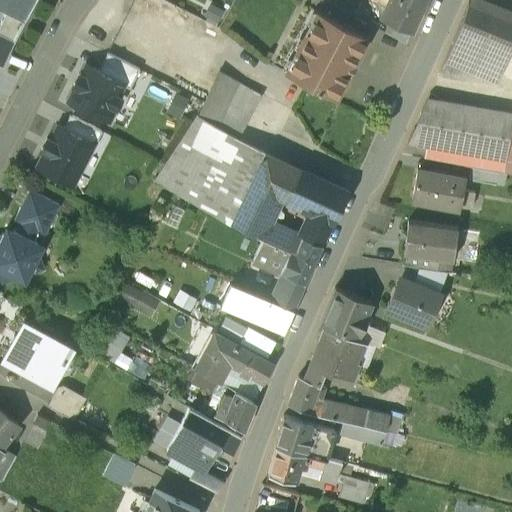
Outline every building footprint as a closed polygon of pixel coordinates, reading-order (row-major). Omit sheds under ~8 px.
[(34,0),(0,0),(0,63),(2,65),(34,0)] [(425,0),(387,0),(385,5),(380,16),(389,20),(410,30),(411,30),(425,0)] [(511,20),(468,2),(445,58),(465,67),(497,80),(509,50),(511,50),(511,20)] [(367,38),(318,13),(286,74),(335,99),(349,74),(350,74),(355,64),(354,64),(367,38)] [(410,30),(389,20),(384,32),(404,43),(410,30)] [(107,54),(99,71),(126,84),(131,87),(139,70),(107,54)] [(465,67),(445,58),(440,71),(460,79),(465,67)] [(99,71),(86,64),(81,75),(79,74),(73,85),(76,87),(69,101),(110,122),(122,97),(120,96),(126,84),(99,71)] [(217,73),(198,114),(238,137),(260,95),(217,73)] [(170,91),(166,109),(180,112),(184,94),(170,91)] [(511,120),(511,112),(427,97),(407,142),(426,146),(461,152),(504,160),(511,120)] [(154,180),(232,222),(265,152),(238,137),(198,114),(154,180)] [(70,115),(63,129),(95,144),(102,131),(70,115)] [(45,153),(38,166),(75,184),(95,144),(63,129),(58,126),(51,141),(47,139),(41,151),(45,153)] [(461,152),(426,146),(424,158),(459,164),(461,152)] [(265,152),(232,222),(256,234),(260,225),(275,195),(289,164),(265,152)] [(302,170),(289,164),(275,195),(288,201),(302,170)] [(496,171),(470,166),(468,178),(494,183),(496,171)] [(464,177),(417,169),(412,198),(453,206),(455,195),(461,196),(464,177)] [(346,190),(302,170),(288,201),(312,212),(332,221),(346,190)] [(59,204),(29,189),(13,219),(19,222),(38,232),(44,235),(59,204)] [(332,221),(312,212),(301,235),(321,245),(321,244),(332,221)] [(457,226),(407,220),(403,254),(438,258),(453,260),(457,226)] [(19,222),(15,230),(12,229),(6,226),(3,233),(2,232),(1,235),(0,235),(0,279),(1,282),(15,278),(18,279),(18,278),(24,282),(27,275),(28,276),(29,273),(44,268),(39,254),(40,251),(43,245),(36,242),(37,241),(34,240),(38,232),(19,222)] [(220,248),(252,261),(262,237),(256,234),(232,222),(220,248)] [(294,251),(298,241),(260,225),(256,234),(262,237),(294,251)] [(321,245),(301,235),(298,241),(294,251),(262,237),(252,261),(283,275),(303,283),(321,245)] [(438,258),(403,254),(402,264),(418,267),(437,269),(438,258)] [(437,269),(418,267),(412,282),(438,292),(447,271),(437,269)] [(303,283),(283,275),(277,287),(298,296),(303,283)] [(412,282),(399,276),(386,308),(426,324),(439,292),(438,292),(412,282)] [(115,296),(149,312),(157,296),(123,280),(115,296)] [(272,300),(230,282),(222,302),(284,328),(292,308),(272,300)] [(371,300),(335,286),(320,323),(325,325),(356,337),(371,300)] [(298,296),(277,287),(272,300),(292,308),(298,296)] [(72,347),(23,320),(2,359),(51,386),(72,347)] [(356,337),(325,325),(304,377),(319,383),(324,370),(329,371),(330,368),(351,376),(358,360),(354,359),(362,340),(356,337)] [(235,344),(215,333),(195,368),(202,372),(218,381),(224,371),(230,360),(227,358),(235,344)] [(272,365),(235,344),(227,358),(230,360),(240,366),(238,368),(247,373),(248,371),(264,380),(272,365)] [(142,375),(149,361),(131,352),(124,366),(142,375)] [(202,372),(195,368),(191,366),(184,378),(219,399),(222,392),(199,379),(202,372)] [(258,391),(224,371),(218,381),(224,385),(237,392),(253,402),(258,391)] [(218,381),(202,372),(199,379),(222,392),(224,385),(218,381)] [(304,377),(298,375),(287,403),(307,411),(341,419),(364,424),(370,408),(320,398),(325,386),(319,383),(304,377)] [(85,397),(62,384),(57,385),(47,404),(50,405),(49,407),(73,419),(85,397)] [(237,392),(224,385),(222,392),(219,399),(214,413),(226,420),(237,392)] [(237,392),(226,420),(242,429),(253,402),(237,392)] [(195,402),(192,408),(204,415),(207,409),(195,402)] [(192,408),(188,406),(181,420),(219,441),(219,442),(231,449),(240,434),(204,415),(192,408)] [(390,412),(370,408),(364,424),(385,429),(390,412)] [(18,424),(0,409),(0,455),(5,449),(0,446),(18,424)] [(333,426),(284,413),(275,443),(308,452),(325,457),(329,444),(333,426)] [(364,424),(341,419),(337,431),(360,438),(364,424)] [(219,441),(181,420),(165,448),(195,464),(204,469),(219,442),(219,441)] [(32,422),(22,445),(38,453),(49,430),(32,422)] [(385,429),(364,424),(360,438),(381,443),(385,429)] [(308,452),(275,443),(267,473),(294,480),(298,465),(300,465),(305,463),(308,452)] [(351,450),(329,444),(325,457),(341,461),(348,462),(351,450)] [(5,449),(0,455),(0,477),(2,480),(14,457),(5,449)] [(325,457),(308,452),(305,463),(323,467),(325,457)] [(114,454),(102,478),(126,489),(137,466),(114,454)] [(341,461),(325,457),(323,467),(319,482),(325,483),(326,479),(336,481),(338,472),(341,461)] [(204,469),(195,464),(188,477),(217,493),(224,480),(204,469)] [(369,480),(338,472),(336,481),(342,483),(338,496),(363,502),(369,480)] [(266,507),(291,511),(295,490),(271,485),(266,507)] [(196,511),(197,511),(154,491),(144,511),(196,511)]
